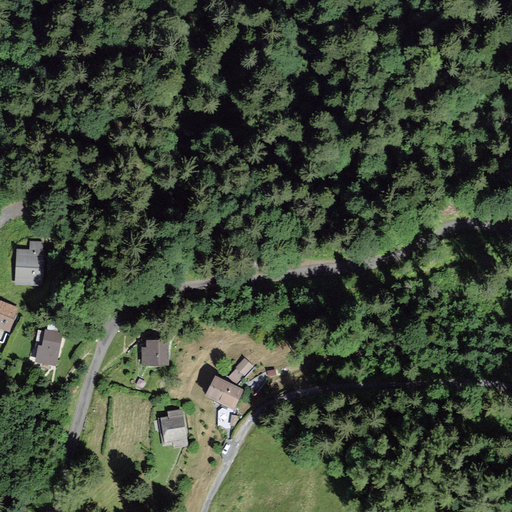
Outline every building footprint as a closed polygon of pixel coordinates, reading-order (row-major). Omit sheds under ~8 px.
[(45,243),(31,242),(30,252),(18,252),(17,284),(43,285),(45,243)] [(17,309),(0,301),(0,327),(9,330),(17,309)] [(62,334),(46,331),(43,347),(39,347),(36,361),(56,365),(62,334)] [(170,339),(152,339),(152,346),(146,346),(146,365),(171,365),(170,339)] [(252,366),(244,359),(229,376),(237,383),(252,366)] [(242,390),(216,377),(207,395),(233,408),(242,390)] [(181,411),(169,413),(170,418),(160,420),(164,445),(174,443),(175,447),(187,445),(181,411)] [(236,415),(218,414),(217,424),(236,425),(236,415)]
